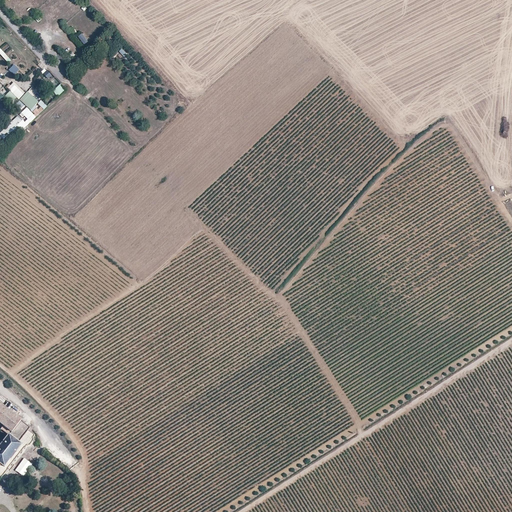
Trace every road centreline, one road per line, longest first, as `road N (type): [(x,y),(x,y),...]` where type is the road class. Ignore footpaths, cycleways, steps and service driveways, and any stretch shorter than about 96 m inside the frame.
road 1 (track): [(243,511),(511,341)]
road 2 (track): [(0,365),(78,442),(90,511)]
